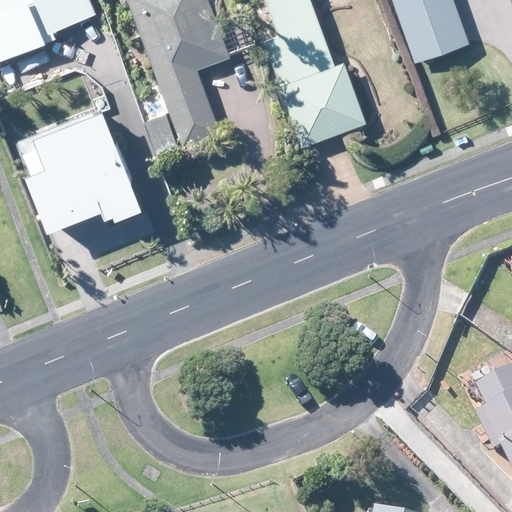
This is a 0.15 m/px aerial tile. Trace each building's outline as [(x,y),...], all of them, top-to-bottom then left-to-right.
[(96,12),(91,0),(0,0),(0,59),(45,41),(42,34),(96,12)] [(211,4),(209,0),(129,0),(184,145),(221,130),(217,122),(197,69),(230,56),(218,22),(211,4)] [(266,0),(279,35),(265,40),(303,145),(312,142),(342,131),(366,123),(344,62),(334,66),(310,0),(266,0)] [(394,0),(416,61),(469,42),(454,0),(394,0)] [(126,176),(99,105),(47,125),(39,104),(21,111),(16,113),(26,139),(15,143),(43,219),(60,212),(100,197),(96,187),(120,178),(126,176)] [(167,113),(145,121),(155,151),(177,144),(167,113)] [(511,368),(478,385),(480,387),(489,406),(477,412),(485,428),(489,434),(496,449),(503,445),(511,462),(511,368)]
